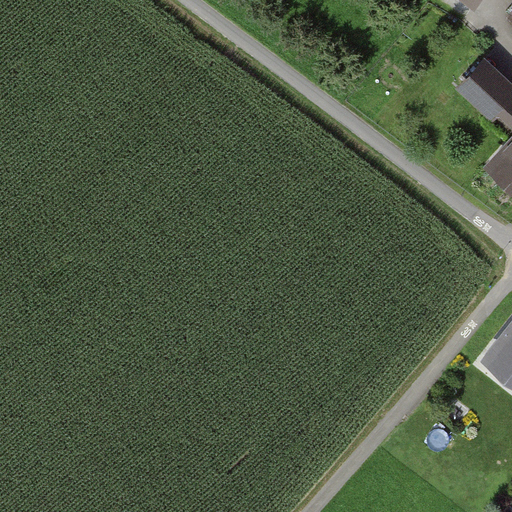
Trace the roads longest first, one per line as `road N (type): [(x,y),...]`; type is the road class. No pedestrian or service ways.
road 1 (unclassified): [(511,241),(189,0)]
road 2 (track): [(316,511),(511,275)]
